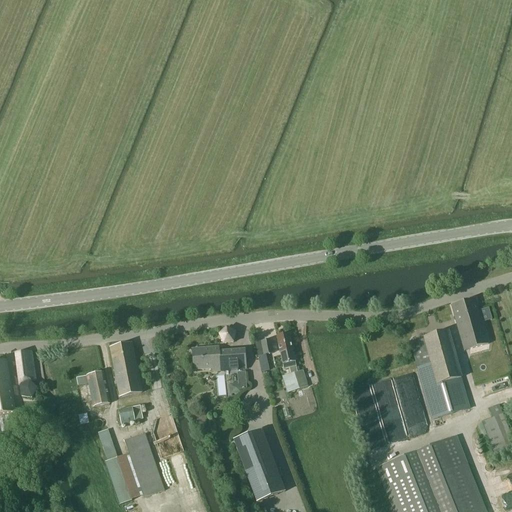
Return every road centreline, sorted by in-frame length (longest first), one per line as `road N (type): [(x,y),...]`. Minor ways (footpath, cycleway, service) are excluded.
road 1 (unclassified): [(0,350),(274,316),(400,314),(511,278)]
road 2 (tertiary): [(511,225),(0,307)]
road 3 (track): [(98,339),(117,435),(154,424),(174,489),(165,511)]
